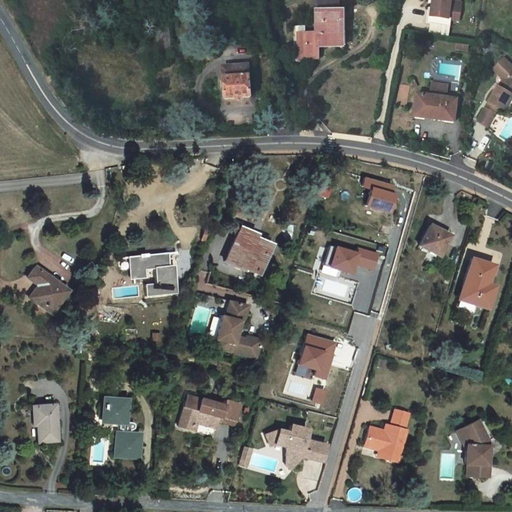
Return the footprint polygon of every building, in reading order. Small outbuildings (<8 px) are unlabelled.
[(315,0),(316,10),(338,10),(338,0),(315,0)] [(458,0),(440,0),(440,7),(432,7),(429,16),(439,17),(441,17),(440,25),(439,25),(437,25),(435,41),(459,43),(460,35),(468,36),(469,22),(458,20),(459,18),(459,9),(458,9),(458,0)] [(350,11),(326,12),(327,51),(309,51),(310,78),(330,77),(330,64),(351,64),(351,48),(357,48),(356,24),(350,24),(350,11)] [(260,81),(236,83),(237,115),(262,114),(260,81)] [(446,94),(447,84),(429,82),(428,92),(446,94)] [(511,105),(507,111),(498,126),(507,132),(511,134),(511,131),(511,84),(503,94),(511,103),(511,105)] [(468,115),(440,112),(427,110),(424,132),(438,133),(466,137),(468,115)] [(507,132),(498,126),(495,131),(504,137),(507,132)] [(504,137),(495,131),(488,145),(497,150),(504,137)] [(365,187),(373,189),(367,207),(390,214),(396,196),(392,195),(395,187),(367,178),(365,187)] [(436,238),(426,258),(446,269),(456,248),(436,238)] [(259,248),(249,244),(235,275),(255,284),(255,282),(266,287),(278,260),(269,255),(271,251),(260,247),(259,248)] [(353,273),(356,263),(375,269),(379,254),(360,248),(359,253),(331,245),(325,264),(353,273)] [(150,268),(143,269),(145,290),(156,289),(155,281),(166,280),(167,296),(156,296),(157,308),(188,305),(185,277),(176,278),(176,274),(178,273),(177,266),(177,265),(159,267),(159,266),(149,266),(150,268)] [(476,274),(464,315),(493,324),(498,307),(491,305),(493,298),(498,281),(476,274)] [(78,303),(44,280),(37,291),(47,298),(38,311),(61,327),(78,303)] [(500,301),(493,298),(491,305),(498,307),(500,301)] [(258,320),(239,315),(235,331),(231,330),(225,354),(229,355),(226,363),(266,373),(271,355),(256,350),(255,353),(246,350),(250,334),(254,335),(258,320)] [(330,354),(332,354),(335,342),(309,334),(300,365),(318,370),(316,376),(327,379),(331,364),(327,363),(330,354)] [(197,351),(188,350),(184,363),(199,367),(202,355),(196,354),(197,351)] [(315,387),(310,401),(320,404),(324,390),(315,387)] [(208,413),(194,408),(191,416),(206,421),(208,413)] [(133,436),(134,413),(112,413),(111,435),(127,435),(126,442),(129,442),(128,448),(126,448),(125,469),(146,470),(147,447),(139,447),(139,443),(142,442),(143,436),(133,436)] [(229,420),(208,413),(206,421),(191,416),(183,439),(198,444),(200,437),(201,432),(223,439),(225,435),(241,440),(247,419),(231,414),(229,420)] [(40,422),(41,434),(46,434),(46,441),(46,458),(65,457),(63,420),(40,422)] [(279,427),(267,432),(271,443),(276,441),(287,444),(287,453),(296,461),(302,455),(304,453),(302,451),(304,448),(307,450),(308,456),(324,460),(328,444),(306,438),(308,427),(291,423),(290,430),(279,427)] [(413,429),(399,425),(395,441),(393,447),(388,446),(374,442),(369,458),(386,462),(384,467),(392,470),(390,474),(402,478),(410,445),(409,445),(413,429)] [(201,432),(200,437),(205,439),(221,444),(223,439),(201,432)] [(482,435),(465,444),(473,462),(467,465),(469,469),(469,481),(470,481),(470,492),(492,492),(493,480),(489,480),(490,462),(494,461),(482,435)] [(465,444),(459,447),(467,465),(473,462),(465,444)] [(296,461),(287,453),(287,462),(292,467),(296,461)] [(249,457),(243,455),(240,462),(247,464),(249,457)] [(386,462),(369,458),(368,461),(383,465),(381,472),(390,474),(392,470),(384,467),(386,462)]
